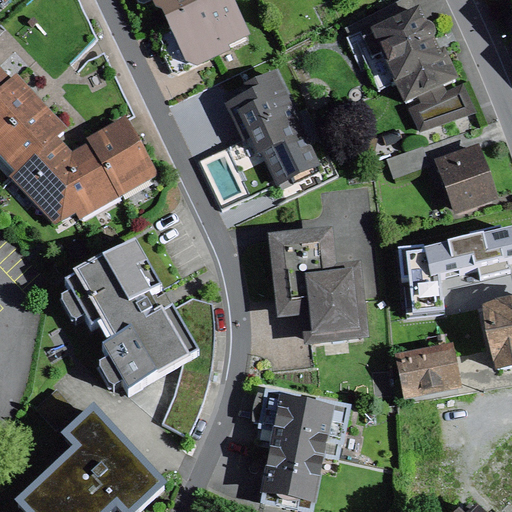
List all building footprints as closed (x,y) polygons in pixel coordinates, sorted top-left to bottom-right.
[(136,0),(138,4),(145,7),(152,3),(155,11),(162,13),(172,34),(157,40),(171,74),(178,77),(231,53),(229,48),(251,37),(233,0),(136,0)] [(441,51),(421,9),(358,37),(380,92),(396,85),(405,106),(419,100),(421,105),(409,110),(419,134),(476,115),(462,86),(447,92),(445,88),(460,81),(445,49),(441,51)] [(0,90),(11,80),(0,68),(0,90)] [(248,94),(224,105),(243,143),(199,164),(222,213),(277,190),(322,168),(312,144),(320,141),(307,109),(296,114),(277,73),(244,86),(248,94)] [(16,76),(11,80),(0,90),(0,155),(15,172),(36,150),(42,156),(59,139),(68,130),(16,76)] [(158,177),(126,120),(87,141),(90,145),(119,200),(158,177)] [(36,150),(15,172),(9,178),(56,227),(76,217),(80,222),(119,200),(90,145),(73,154),(59,139),(42,156),(36,150)] [(499,203),(480,146),(435,162),(455,218),(499,203)] [(511,264),(511,230),(502,233),(501,230),(469,236),(470,241),(425,251),(424,248),(398,250),(403,284),(409,283),(412,317),(445,314),(441,279),(478,271),(480,282),(511,274),(509,265),(511,264)] [(334,231),(269,237),(278,322),(301,320),(304,348),(370,341),(362,264),(338,265),(334,231)] [(101,348),(128,398),(182,367),(200,357),(175,311),(136,243),(65,283),(91,331),(102,326),(111,343),(101,348)] [(194,300),(175,311),(200,357),(182,367),(181,370),(174,398),(162,426),(189,440),(194,430),(201,414),(208,394),(212,379),(215,361),(217,346),(217,328),(214,306),(194,300)] [(511,370),(511,302),(482,308),(495,373),(511,370)] [(405,403),(463,391),(454,345),(395,357),(405,403)] [(78,414),(57,391),(37,410),(57,433),(78,414)] [(270,449),(259,505),(288,511),(315,511),(327,460),(339,463),(352,408),(265,392),(256,447),(270,449)] [(73,452),(15,506),(20,511),(142,511),(168,488),(94,408),(61,439),(73,452)] [(511,441),(469,483),(495,511),(501,511),(511,502),(511,441)] [(447,511),(442,452),(406,454),(410,511),(447,511)]
